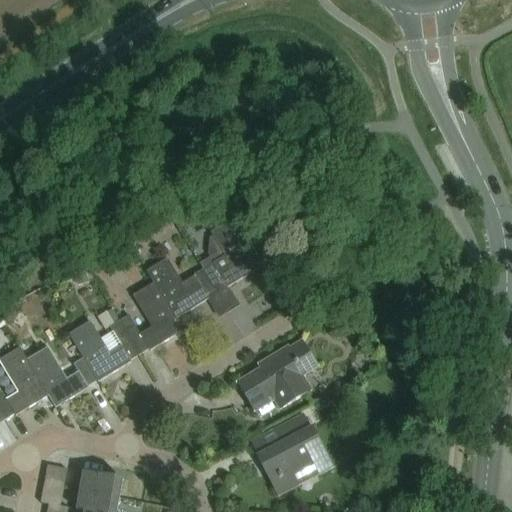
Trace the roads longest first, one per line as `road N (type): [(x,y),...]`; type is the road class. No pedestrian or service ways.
road 1 (tertiary): [(481,511),(506,258),(497,212),(457,128)]
road 2 (residential): [(124,452),(145,409),(291,322)]
road 3 (primary): [(0,119),(151,24)]
road 4 (tertiary): [(402,0),(423,80),(457,128)]
road 5 (tertiary): [(457,128),(445,42),(450,0)]
